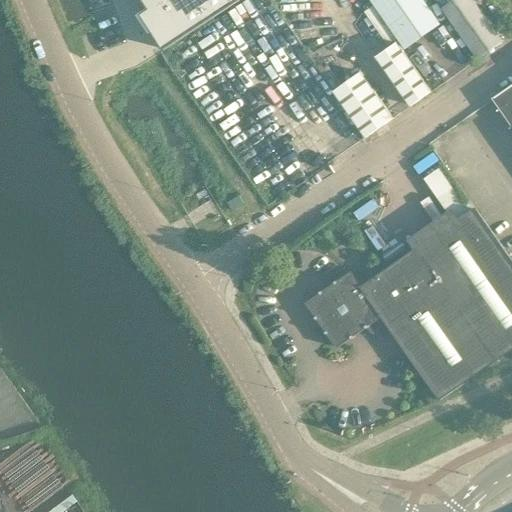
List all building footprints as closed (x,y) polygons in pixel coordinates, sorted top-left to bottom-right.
[(144,0),(150,8),(141,14),(165,49),(240,0),(144,0)] [(421,0),(372,0),(406,47),(439,24),(421,0)] [(453,0),(443,8),(478,59),(503,42),(473,0),(453,0)] [(377,56),(411,106),(431,92),(397,42),(377,56)] [(334,91),(367,137),(393,118),(361,72),(334,91)] [(511,85),(494,98),(511,123),(511,85)] [(239,196),(227,203),(232,210),(244,203),(239,196)] [(352,270),(313,297),(305,302),(338,349),(368,327),(371,331),(376,333),(382,335),(387,334),(389,327),(440,400),(511,349),(511,263),(473,208),(363,286),(352,270)]
